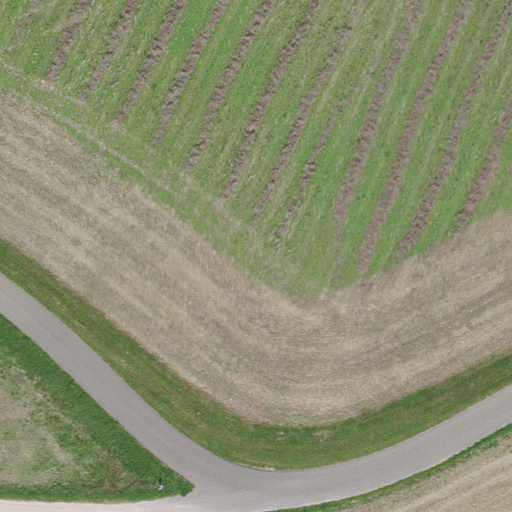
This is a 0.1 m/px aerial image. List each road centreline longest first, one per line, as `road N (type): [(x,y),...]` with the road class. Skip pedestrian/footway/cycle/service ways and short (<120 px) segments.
road 1 (track): [(0,297),(110,395),(251,500)]
road 2 (track): [(251,500),(360,477),(511,403)]
